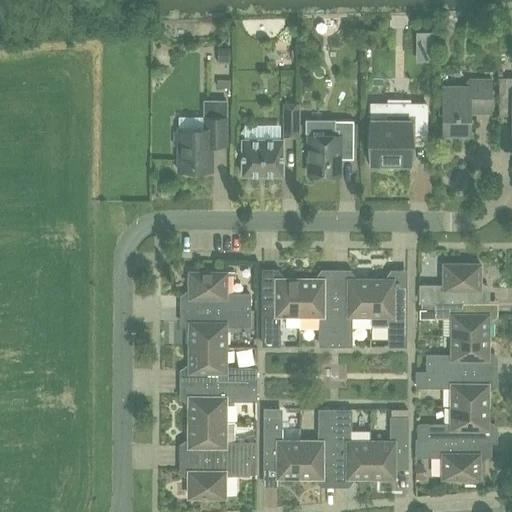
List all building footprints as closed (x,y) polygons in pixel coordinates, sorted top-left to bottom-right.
[(300,49),(299,34),(258,36),(258,50),(300,49)] [(218,46),(218,62),(230,62),(230,46),(218,46)] [(511,77),(499,77),(499,108),(511,107),(511,77)] [(442,85),(442,102),(442,133),(471,133),(471,113),(492,113),(492,79),(470,79),(470,85),(442,85)] [(213,145),(227,145),(227,100),(203,99),(203,128),(178,127),(178,132),(175,132),(175,145),(178,145),(178,170),(213,170),(213,145)] [(299,135),(299,103),(285,103),(284,135),(299,135)] [(411,163),(411,135),(427,135),(427,107),(411,104),(411,103),(387,103),(387,104),(371,106),(371,163),(411,163)] [(326,134),(309,134),(309,174),(340,174),(340,148),(354,148),(354,120),(326,120),(326,134)] [(283,175),(283,138),(242,138),(242,174),(283,175)] [(420,301),(422,301),(435,302),(435,301),(467,301),(467,288),(480,288),(480,263),(444,263),(444,285),(421,285),(420,301)] [(203,296),(203,309),(250,309),(250,294),(226,293),(226,271),(190,271),(190,296),(203,296)] [(280,314),(286,314),(286,326),(300,326),(300,278),(277,278),(276,291),(263,291),(263,344),(279,345),(280,314)] [(313,314),(320,314),(320,345),(336,345),(336,291),(323,291),(323,278),(300,278),(300,326),(313,326),(313,314)] [(351,345),(352,314),(371,315),(371,279),(349,278),(348,291),(336,291),(336,345),(351,345)] [(406,345),(406,292),(393,292),(393,279),(371,279),(371,315),(370,327),(384,327),(384,315),(390,315),(389,345),(406,345)] [(435,311),(435,317),(452,317),(452,336),(488,336),(488,314),(476,314),(476,301),(467,301),(435,301),(435,302),(422,301),(422,311),(435,311)] [(190,322),(190,346),(226,346),(226,325),(250,325),(250,309),(203,309),(203,322),(190,322)] [(427,355),(427,370),(475,371),(476,358),(488,358),(488,336),(452,336),(452,355),(427,355)] [(256,383),(256,368),(226,368),(226,346),(190,346),(190,371),(202,371),(202,383),(249,384),(249,383),(256,383)] [(452,386),(452,405),(488,406),(488,383),(475,383),(475,371),(427,370),(427,386),(452,386)] [(225,399),(256,400),(256,383),(249,383),(249,384),(202,383),(202,396),(190,396),(189,421),(225,421),(225,399)] [(427,424),(427,439),(427,440),(469,440),(475,440),(475,428),(488,428),(488,406),(452,405),(452,424),(427,424)] [(322,476),(322,464),(335,464),(335,423),(335,410),(319,409),(319,440),(300,440),(300,476),(322,476)] [(351,410),(335,410),(335,423),(335,464),(348,464),(347,476),(371,476),(371,440),(351,440),(351,410)] [(278,476),(300,476),(300,440),(281,440),(281,415),(265,415),(265,463),(278,463),(278,476)] [(408,417),(391,417),(391,441),(371,440),(371,476),(394,476),(394,464),(407,464),(408,417)] [(225,442),(225,421),(189,421),(189,445),(202,445),(202,458),(249,458),(249,459),(256,459),(256,442),(225,442)] [(443,477),(462,477),(462,482),(484,482),(484,461),(479,461),(479,453),(469,453),(469,440),(427,440),(427,439),(417,439),(417,456),(443,456),(443,477)] [(249,458),(202,458),(202,470),(189,470),(189,496),(225,496),(225,474),(249,474),(249,459),(249,458)] [(415,466),(415,478),(424,478),(424,466),(415,466)] [(233,477),(234,496),(243,495),(243,482),(258,481),(258,476),(233,477)]
